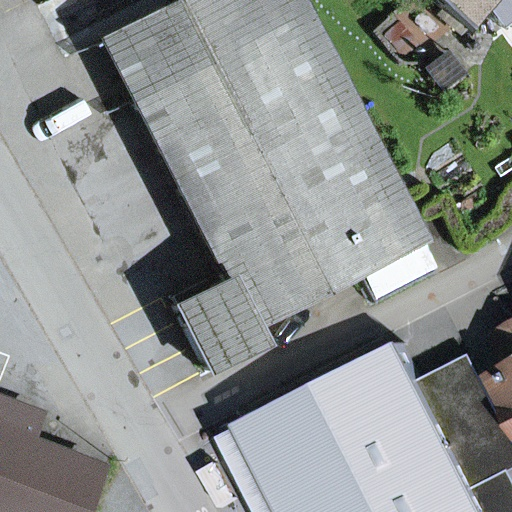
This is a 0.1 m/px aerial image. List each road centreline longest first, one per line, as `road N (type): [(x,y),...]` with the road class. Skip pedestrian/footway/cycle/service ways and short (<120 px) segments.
road 1 (residential): [(143,445),(511,253)]
road 2 (residential): [(143,445),(0,197)]
